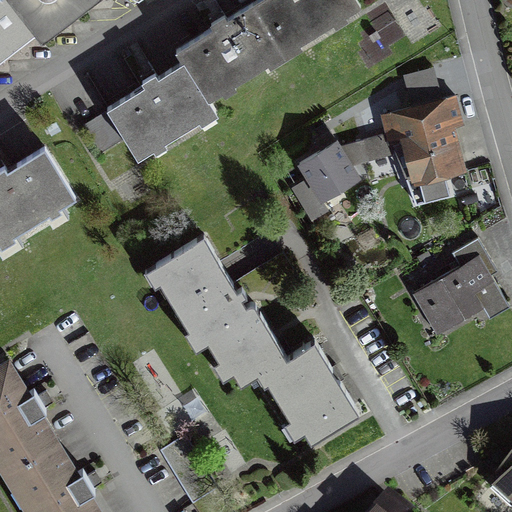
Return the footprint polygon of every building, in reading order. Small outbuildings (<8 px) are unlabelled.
[(0,0),(0,61),(35,34),(42,44),(97,0),(0,0)] [(255,0),(253,1),(284,52),(361,4),(358,0),(255,0)] [(214,25),(177,48),(215,109),(216,108),(209,98),(284,52),(253,1),(227,17),(224,13),(211,21),(214,25)] [(107,106),(109,109),(83,124),(100,152),(126,136),(138,156),(215,109),(177,48),(176,49),(183,60),(158,75),(155,71),(142,79),(145,83),(107,106)] [(442,98),(438,84),(409,92),(413,106),(442,98)] [(466,126),(457,94),(442,98),(413,106),(379,116),(387,142),(399,139),(414,189),(420,187),(425,203),(451,196),(446,180),(469,174),(456,129),(466,126)] [(361,141),(341,146),(337,139),(299,162),(322,199),(359,176),(352,163),(366,159),(361,141)] [(45,146),(43,147),(7,168),(5,164),(0,167),(0,240),(75,195),(45,146)] [(267,367),(287,355),(256,304),(256,303),(255,303),(254,302),(253,302),(252,301),(251,301),(250,301),(249,302),(234,311),(221,290),(234,282),(204,233),(156,262),(165,278),(160,281),(189,328),(194,325),(205,343),(208,341),(219,358),(224,355),(241,383),(267,367)] [(460,264),(414,291),(438,332),(483,306),(487,312),(507,300),(486,265),(493,261),(478,236),(452,251),(460,264)] [(287,355),(267,367),(273,378),(268,381),(290,417),(295,414),(311,440),(359,411),(341,380),(340,380),(340,379),(339,379),(338,378),(337,378),(336,378),(335,378),(334,379),(333,379),(328,370),(333,367),(315,338),(287,355)] [(0,364),(0,453),(17,482),(64,453),(38,411),(46,406),(34,387),(26,392),(7,360),(0,364)] [(160,448),(193,502),(218,486),(186,433),(160,448)] [(84,467),(76,472),(64,453),(17,482),(35,511),(100,511),(87,491),(95,486),(84,467)] [(511,465),(502,477),(500,476),(492,485),(511,503),(511,502),(511,465)] [(401,511),(389,501),(379,511),(401,511)]
